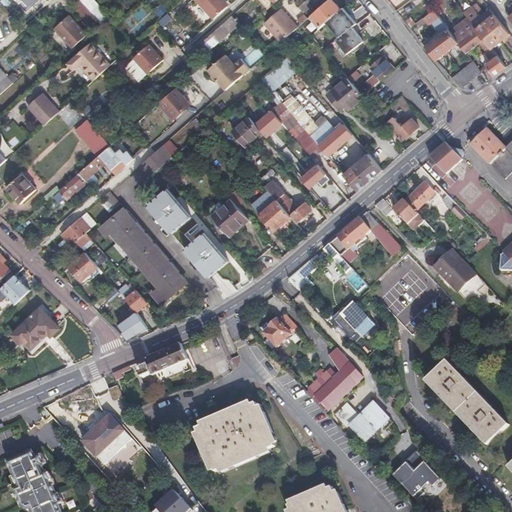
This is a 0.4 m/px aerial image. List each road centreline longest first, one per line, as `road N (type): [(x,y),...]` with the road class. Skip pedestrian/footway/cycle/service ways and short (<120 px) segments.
road 1 (tertiary): [(229,310),(464,113)]
road 2 (residential): [(511,504),(411,403),(404,335)]
road 3 (residential): [(258,369),(382,511)]
road 4 (residential): [(118,359),(93,321),(0,234)]
road 5 (residential): [(25,399),(122,511)]
road 6 (unclassified): [(374,0),(464,113)]
road 7 (tertiary): [(118,359),(229,310)]
road 8 (residential): [(258,369),(147,417)]
